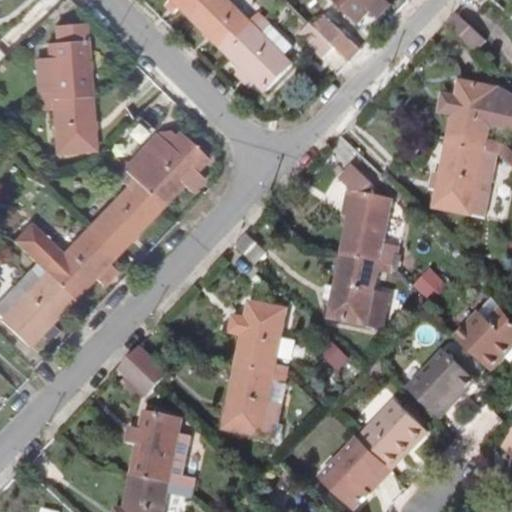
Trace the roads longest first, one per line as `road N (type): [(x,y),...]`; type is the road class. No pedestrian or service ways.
road 1 (residential): [(272,175),(0,452)]
road 2 (residential): [(102,0),(272,175)]
road 3 (residential): [(437,0),(272,175)]
